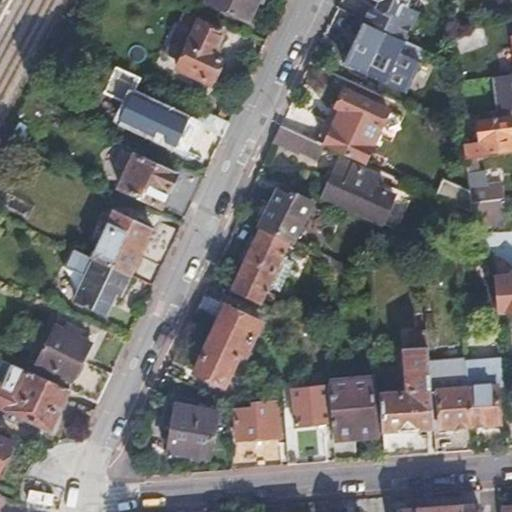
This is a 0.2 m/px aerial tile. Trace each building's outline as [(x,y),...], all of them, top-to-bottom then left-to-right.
[(254,0),(211,0),(213,2),(247,18),(254,0)] [(368,0),(359,19),(363,20),(408,40),(424,1),(420,0),(368,0)] [(178,62),(176,66),(179,68),(204,81),(207,75),(211,76),(219,61),(209,56),(215,46),(222,32),(199,21),(183,13),(162,54),(171,58),(178,62)] [(363,22),(343,64),(406,92),(426,51),(363,22)] [(481,23),(450,36),(453,55),(488,40),(481,23)] [(228,121),(201,109),(195,122),(128,91),(137,75),(118,64),(103,89),(125,102),(117,118),(152,135),(156,127),(167,133),(163,140),(185,150),(197,125),(221,137),(228,121)] [(511,74),(494,77),(500,112),(511,110),(511,74)] [(338,108),(321,145),(324,147),(361,163),(375,133),(385,110),(409,120),(413,110),(380,95),(346,79),(334,106),(338,108)] [(209,93),(201,109),(228,121),(235,105),(209,93)] [(385,110),(375,133),(379,134),(383,135),(388,135),(392,134),(396,133),(400,130),(404,128),(406,124),(409,120),(385,110)] [(482,145),(466,147),(468,159),(511,152),(511,117),(479,122),(482,145)] [(279,127),(272,143),(298,155),(299,152),(318,160),(324,147),(321,145),(279,127)] [(203,175),(178,163),(174,173),(133,153),(118,184),(184,216),(203,175)] [(340,161),(323,198),(382,225),(395,198),(375,188),(379,179),(340,161)] [(437,198),(458,207),(476,215),(474,202),(473,193),(445,179),(437,198)] [(501,183),(472,187),(473,193),(474,202),(491,200),(503,198),(501,183)] [(289,240),(293,242),(312,201),(296,193),(294,197),(278,189),(261,226),(262,227),(289,240)] [(474,202),(476,215),(480,225),(493,224),(491,200),(474,202)] [(476,215),(458,207),(452,222),(486,237),(485,236),(480,225),(476,215)] [(95,257),(129,272),(153,283),(161,266),(137,254),(149,227),(136,221),(126,216),(112,209),(91,255),(95,257)] [(128,212),(126,216),(136,221),(138,216),(128,212)] [(248,240),(241,256),(275,272),(289,240),(262,227),(254,243),(248,240)] [(511,231),(485,236),(486,237),(494,254),(507,261),(511,265),(511,231)] [(121,291),(129,272),(95,257),(91,255),(71,246),(63,263),(87,274),(77,296),(106,309),(115,289),(121,291)] [(232,290),(260,303),(275,272),(241,256),(234,269),(241,272),(232,290)] [(496,279),(498,312),(511,311),(511,274),(509,278),(496,279)] [(226,302),(203,291),(195,310),(218,321),(194,371),(223,385),(238,355),(245,358),(261,323),(225,306),(226,302)] [(109,322),(130,332),(138,315),(118,305),(109,322)] [(73,380),(69,389),(97,402),(111,373),(82,360),(91,343),(77,337),(68,332),(54,326),(37,362),(73,380)] [(69,327),(68,332),(77,337),(80,332),(69,327)] [(405,394),(381,395),(385,457),(428,453),(426,428),(435,427),(431,381),(428,341),(427,327),(410,329),(411,345),(406,346),(410,386),(405,394)] [(497,383),(503,383),(500,337),(488,338),(491,370),(492,384),(497,383)] [(428,341),(431,381),(440,379),(438,340),(428,341)] [(0,397),(53,422),(42,448),(46,450),(54,446),(62,443),(70,442),(79,442),(94,409),(66,395),(69,389),(8,361),(0,378),(0,397)] [(491,370),(466,373),(467,386),(492,384),(491,370)] [(492,384),(467,386),(471,450),(488,448),(486,422),(500,421),(497,383),(492,384)] [(374,386),(334,389),(337,461),(378,457),(374,386)] [(471,450),(467,386),(437,388),(439,426),(449,425),(452,451),(471,450)] [(331,389),(297,390),(299,423),(332,422),(331,389)] [(237,438),(239,468),(282,465),(280,435),(283,435),(280,400),(255,402),(256,406),(237,408),(239,438),(237,438)] [(177,402),(167,451),(189,456),(191,450),(209,453),(218,409),(177,402)] [(0,464),(10,441),(0,436),(0,464)] [(327,436),(288,438),(289,464),(329,461),(327,436)] [(127,455),(144,476),(167,458),(150,437),(127,455)] [(19,511),(18,503),(0,495),(0,511),(19,511)]
